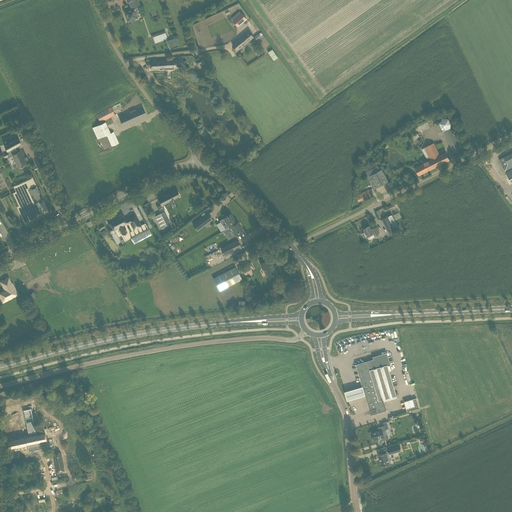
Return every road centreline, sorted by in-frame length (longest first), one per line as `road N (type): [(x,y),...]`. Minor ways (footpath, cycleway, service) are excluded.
road 1 (unclassified): [(0,386),(161,348),(292,340),(307,330)]
road 2 (secondary): [(0,367),(146,332),(248,321)]
road 3 (unclassified): [(292,246),(511,133)]
road 4 (unclassified): [(0,258),(192,164)]
road 5 (unclassified): [(192,164),(190,144),(131,74),(96,0)]
road 6 (unclassified): [(356,511),(348,422),(325,364)]
road 7 (unclassified): [(192,164),(221,175),(292,246)]
road 8 (secondary): [(511,308),(383,314)]
